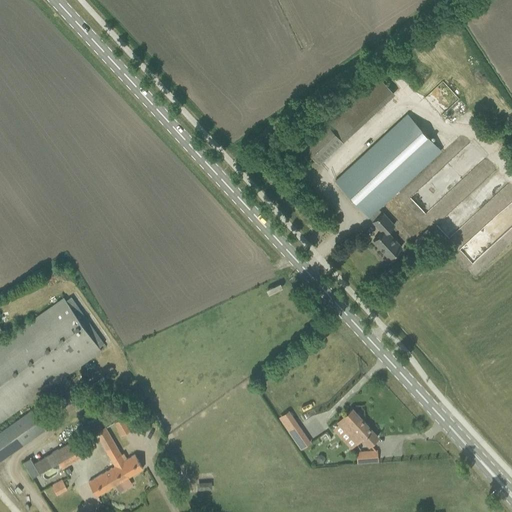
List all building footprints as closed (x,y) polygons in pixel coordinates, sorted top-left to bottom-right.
[(369,218),(373,222),(382,213),(379,209),(442,151),(407,114),(335,180),(369,218)] [(342,142),(326,125),(303,146),(319,163),(342,142)] [(382,213),(373,222),(383,232),(373,241),(380,248),(382,247),(391,256),(389,258),(402,247),(387,230),(394,224),(383,212),(382,213)] [(0,421),(56,382),(62,391),(71,385),(65,376),(101,351),(64,299),(4,340),(1,336),(0,336),(0,421)] [(386,329),(380,323),(357,343),(363,349),(386,329)] [(300,450),(311,443),(289,409),(278,416),(300,450)] [(338,422),(335,425),(344,435),(342,437),(346,440),(365,423),(352,409),(338,422)] [(0,461),(46,429),(32,410),(0,432),(0,461)] [(122,436),(131,431),(141,425),(134,411),(115,423),(122,436)] [(365,423),(346,440),(352,447),(357,443),(358,443),(364,437),(370,444),(377,437),(365,423)] [(88,482),(97,495),(143,468),(135,454),(125,460),(105,427),(96,432),(115,466),(88,482)] [(93,447),(87,436),(70,444),(69,442),(33,462),(31,458),(23,461),(32,477),(59,462),(60,465),(93,447)] [(378,461),(377,451),(358,452),(358,462),(378,461)] [(56,494),(67,489),(62,480),(52,485),(56,494)]
